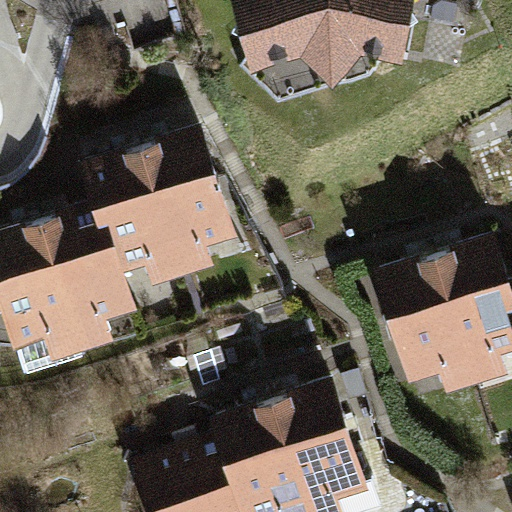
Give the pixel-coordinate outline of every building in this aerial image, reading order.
[(238,0),(256,66),(304,53),(332,79),(367,46),(409,54),(418,0),(238,0)] [(202,110),(146,128),(194,270),(220,261),(211,237),(242,227),(202,110)] [(87,148),(101,190),(127,265),(148,258),(156,282),(194,270),(146,128),(87,148)] [(101,190),(43,207),(84,343),(116,334),(109,311),(137,302),(127,265),(101,190)] [(43,207),(0,220),(0,290),(15,339),(48,329),(55,353),(84,343),(43,207)] [(511,266),(498,220),(439,239),(483,377),(510,370),(503,346),(511,343),(511,266)] [(439,239),(376,259),(412,376),(442,366),(449,388),(483,377),(439,239)] [(336,367),(274,388),(313,511),(358,511),(385,504),(375,472),(370,474),(336,367)] [(214,407),(219,424),(247,511),(277,511),(279,511),(313,511),(274,388),(214,407)] [(247,511),(219,424),(135,452),(154,511),(247,511)]
